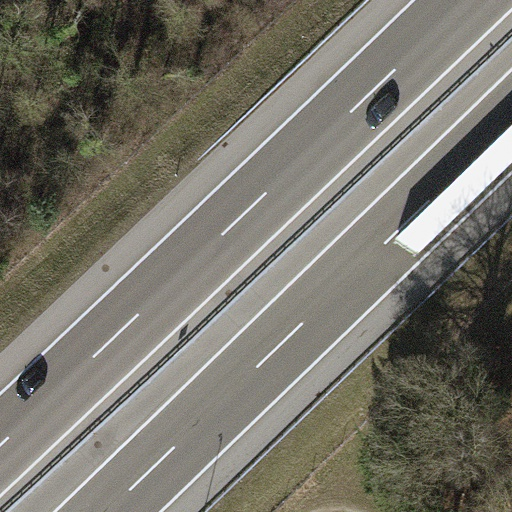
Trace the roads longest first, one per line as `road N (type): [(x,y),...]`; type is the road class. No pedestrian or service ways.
road 1 (motorway): [(469,0),(0,447)]
road 2 (motorway): [(111,511),(511,124)]
